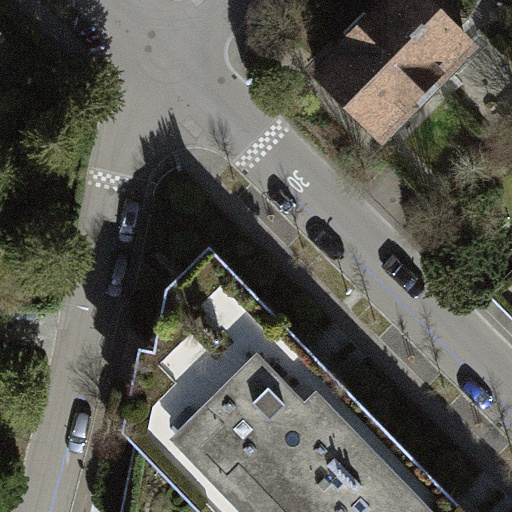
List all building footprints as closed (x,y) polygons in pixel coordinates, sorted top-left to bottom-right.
[(424,0),(386,0),(315,71),(377,133),(407,105),(413,111),(443,81),(436,74),(467,43),(424,0)] [(209,245),(168,286),(156,347),(139,344),(129,385),(142,401),(159,421),(151,428),(193,473),(230,511),(239,511),(246,506),(250,511),(467,511),(450,494),(319,359),(209,245)] [(511,269),(489,293),(511,315),(511,269)] [(142,401),(118,511),(154,511),(193,473),(151,428),(159,421),(142,401)] [(230,511),(193,473),(154,511),(250,511),(246,506),(239,511),(230,511)]
